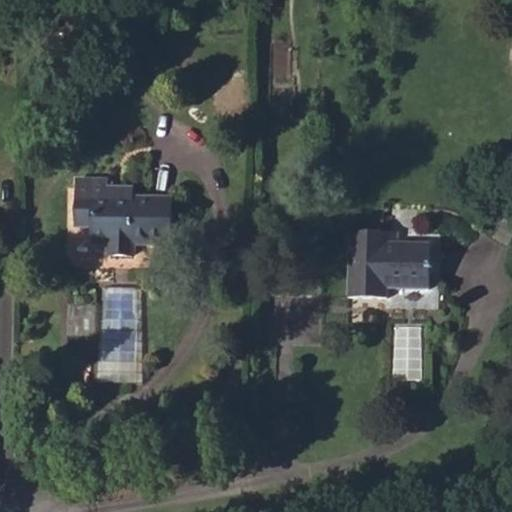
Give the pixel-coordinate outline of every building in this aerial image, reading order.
[(81,22),(111,23),(111,7),(81,6),(81,22)] [(45,162),(56,169),(66,153),(55,147),(45,162)] [(78,198),(134,199),(134,190),(109,189),(109,181),(78,181),(78,198)] [(78,198),(77,224),(94,225),(93,242),(109,243),(109,255),(133,256),(133,243),(172,244),(174,200),(134,199),(78,198)] [(401,232),(400,240),(436,241),(436,233),(401,232)] [(350,298),(385,298),(385,289),(427,290),(427,245),(395,245),(395,235),(351,234),(350,298)] [(67,336),(95,337),(96,306),(68,305),(67,336)]
